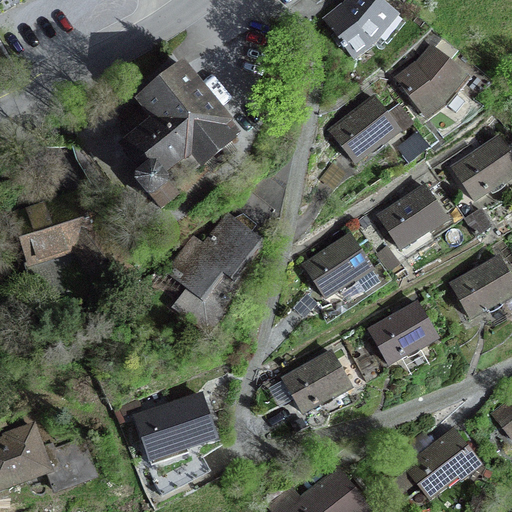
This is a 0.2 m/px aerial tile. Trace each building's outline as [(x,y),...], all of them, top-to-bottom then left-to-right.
[(367,44),(392,16),(372,0),(352,0),(341,13),(341,12),(324,24),(341,47),(339,49),(342,52),(344,51),(350,59),(368,45),(367,44)] [(430,33),(411,49),(422,64),(408,75),(405,71),(391,81),(394,85),(396,84),(420,115),(438,102),(443,110),(445,108),(453,115),(463,104),(450,92),(462,77),(432,51),(440,42),(430,33)] [(226,124),(181,69),(117,120),(133,140),(122,149),(143,175),(136,182),(149,198),(165,186),(158,178),(183,157),(184,159),(226,124)] [(397,133),(373,102),(329,135),(352,165),(379,145),(380,146),(397,133)] [(425,148),(416,136),(396,151),(405,163),(425,148)] [(511,178),(511,164),(497,142),(451,172),(472,203),(500,185),(501,186),(511,178)] [(427,234),(445,223),(423,190),(377,220),(398,252),(426,233),(427,234)] [(221,315),(219,314),(242,284),(236,280),(259,248),(271,215),(246,195),(201,252),(191,244),(168,273),(188,288),(171,309),(205,336),(221,315)] [(84,218),(77,197),(13,219),(28,264),(75,248),(92,271),(116,253),(89,216),(84,218)] [(488,229),(478,212),(463,221),(473,238),(488,229)] [(370,272),(349,239),(302,269),(323,301),(352,282),(352,283),(370,272)] [(398,267),(385,249),(374,257),(388,275),(398,267)] [(511,297),(511,286),(498,261),(449,288),(468,321),(498,304),(498,305),(511,297)] [(417,351),(435,341),(416,307),(368,334),(386,367),(416,350),(417,351)] [(331,400),(349,390),(330,355),(282,382),(300,415),(330,399),(331,400)] [(511,399),(491,416),(502,431),(511,422),(511,399)] [(184,448),(214,438),(201,400),(134,422),(150,468),(187,455),(184,448)] [(81,442),(52,453),(50,447),(39,451),(31,430),(13,436),(14,439),(0,444),(0,489),(46,473),(53,493),(94,478),(81,442)] [(458,480),(477,466),(452,434),(415,463),(405,450),(380,468),(391,483),(405,473),(424,498),(423,499),(424,500),(426,499),(426,498),(455,476),(458,480)] [(200,458),(152,483),(160,498),(208,473),(200,458)] [(366,511),(367,511),(338,474),(300,503),(290,490),(266,509),(268,511),(366,511)]
